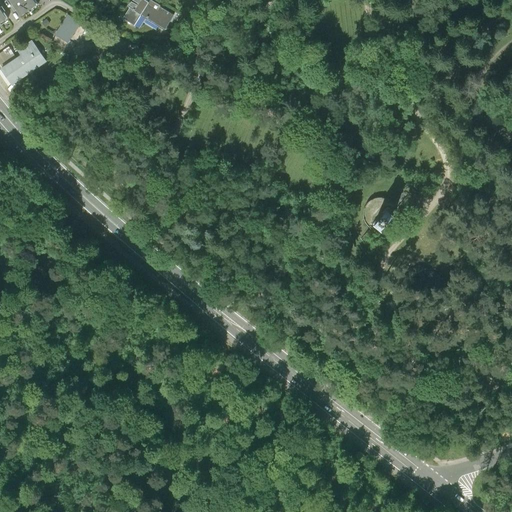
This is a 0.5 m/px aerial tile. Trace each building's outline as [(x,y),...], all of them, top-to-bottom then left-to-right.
[(23,0),(10,0),(20,14),(29,8),(23,0)] [(132,0),(128,8),(130,9),(123,19),(135,27),(142,16),(166,30),(175,15),(149,0),(132,0)] [(82,21),(69,14),(57,36),(70,43),(82,21)] [(47,58),(32,36),(17,47),(21,52),(0,67),(12,83),(47,58)] [(392,209),(384,202),(377,210),(370,218),(378,225),(392,209)] [(385,219),(393,225),(405,209),(397,203),(385,219)]
